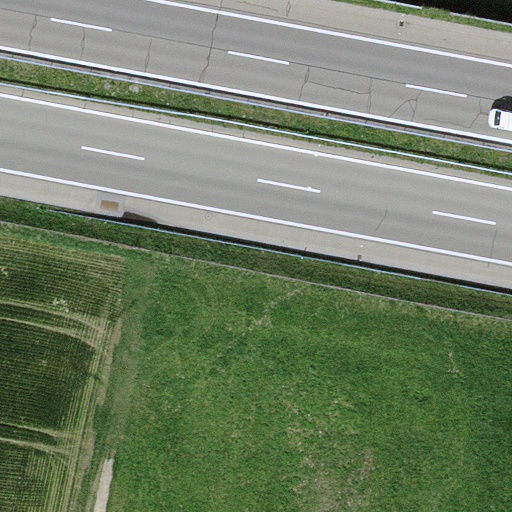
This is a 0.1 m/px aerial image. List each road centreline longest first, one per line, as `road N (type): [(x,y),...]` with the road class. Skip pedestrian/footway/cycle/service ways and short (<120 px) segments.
road 1 (motorway): [(511,108),(0,11)]
road 2 (motorway): [(0,135),(511,230)]
road 3 (track): [(91,511),(136,261)]
